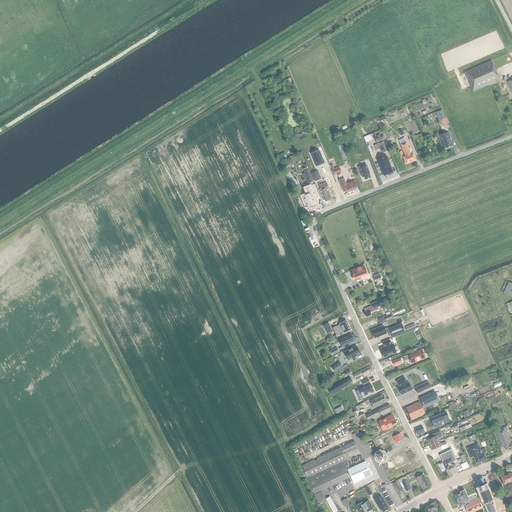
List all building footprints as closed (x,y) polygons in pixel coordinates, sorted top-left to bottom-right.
[(473,93),(500,81),(491,60),(464,72),(473,93)] [(441,110),(436,112),(442,126),(448,123),(446,118),(445,118),(441,110)] [(431,127),(433,133),(443,130),(441,124),(431,127)] [(385,141),(390,140),(387,129),(381,131),(383,134),(385,134),(386,138),(384,139),(385,141)] [(440,136),(439,136),(445,149),(445,148),(452,145),(452,146),(453,146),(450,139),(448,132),(447,133),(448,134),(440,138),(440,136)] [(374,137),(376,143),(384,140),(382,134),(381,135),(375,137),(374,137)] [(382,153),(388,151),(384,141),(378,144),(382,153)] [(411,154),(408,148),(406,143),(401,145),(403,150),(405,156),(403,157),(406,164),(416,160),(413,153),(411,154)] [(320,152),(311,155),(316,167),(325,163),(320,152)] [(385,155),(377,158),(383,173),(391,170),(385,155)] [(366,165),(358,168),(362,178),(364,177),(365,180),(370,178),(369,174),(366,165)] [(303,169),(308,184),(309,183),(312,182),(313,182),(307,168),(303,169)] [(317,171),(311,173),(315,182),(321,179),(317,171)] [(324,201),(332,198),(327,186),(331,185),(329,177),(325,179),(326,182),(318,185),(324,201)] [(355,181),(346,184),(344,178),(339,180),(343,192),(348,190),(349,192),(358,189),(355,181)] [(308,195),(302,197),(306,207),(309,206),(310,208),(315,206),(314,201),(312,195),(315,194),(312,186),(305,189),(308,195)] [(364,268),(352,273),(356,281),(368,277),(364,268)] [(392,282),(388,273),(385,274),(388,281),(378,285),(379,287),(392,282)] [(357,299),(373,291),(369,283),(353,291),(357,299)] [(366,311),(364,312),(366,317),(371,315),(370,313),(376,310),(375,308),(380,306),(378,301),(371,304),(372,307),(364,309),(365,310),(366,309),(366,311)] [(340,325),(332,328),(334,331),(336,335),(336,336),(344,332),(344,333),(351,330),(350,330),(346,321),(346,320),(339,324),(340,324),(340,325)] [(328,323),(323,326),(327,334),(332,332),(328,323)] [(383,326),(372,331),(375,338),(386,334),(386,333),(388,332),(390,338),(405,332),(402,324),(387,330),(387,328),(384,329),(383,326)] [(314,333),(317,340),(323,338),(320,331),(314,333)] [(351,334),(338,340),(338,341),(339,340),(342,347),(341,347),(342,347),(354,341),(351,335),(351,334)] [(384,348),(381,349),(384,357),(396,352),(393,344),(391,345),(389,340),(382,343),(384,348)] [(356,345),(344,352),(348,359),(360,353),(356,345)] [(337,347),(330,351),(332,356),(339,352),(337,347)] [(422,349),(410,354),(413,363),(415,362),(416,362),(418,361),(419,360),(425,358),(422,349)] [(340,362),(332,368),(335,372),(343,366),(340,362)] [(403,377),(396,381),(398,386),(397,387),(400,394),(406,392),(411,389),(407,382),(406,383),(403,377)] [(348,378),(330,388),(333,393),(352,381),(350,378),(349,379),(348,378)] [(458,381),(451,384),(454,390),(461,387),(458,381)] [(428,382),(415,388),(418,393),(430,387),(428,382)] [(371,384),(356,391),(357,395),(360,394),(363,398),(375,392),(371,384)] [(433,392),(420,397),(423,406),(437,401),(433,392)] [(381,404),(385,402),(384,401),(386,401),(384,396),(382,397),(381,395),(370,401),(373,409),(381,404)] [(420,403),(409,408),(413,418),(424,413),(420,403)] [(378,410),(366,416),(365,416),(367,420),(380,414),(380,415),(390,410),(388,405),(378,410)] [(354,420),(365,415),(363,412),(359,414),(357,410),(353,412),(355,417),(352,418),(354,420)] [(438,416),(431,419),(434,426),(448,420),(445,413),(438,415),(438,416)] [(392,416),(379,422),(383,430),(395,424),(392,416)] [(459,427),(458,426),(462,424),(461,421),(450,426),(451,430),(459,427)] [(511,449),(511,438),(511,439),(509,440),(504,428),(495,431),(502,447),(505,446),(507,451),(511,449)] [(435,448),(436,451),(448,447),(446,441),(440,443),(438,437),(442,436),(440,431),(432,434),(433,436),(427,438),(431,450),(435,448)] [(400,433),(393,437),(396,442),(403,439),(400,433)] [(491,444),(488,436),(477,440),(476,437),(471,439),(475,448),(480,446),(481,448),(491,444)] [(313,460),(301,465),(315,494),(349,478),(345,469),(349,467),(349,466),(349,467),(344,455),(358,449),(354,441),(317,458),(318,459),(314,461),(313,460)] [(410,462),(415,460),(411,452),(406,455),(406,454),(401,456),(401,455),(393,459),(399,470),(408,466),(407,464),(410,463),(410,462)] [(456,461),(452,452),(447,455),(448,458),(442,462),(446,471),(455,466),(453,462),(456,461)] [(364,462),(347,470),(351,478),(353,483),(371,475),(365,461),(364,462)] [(509,489),(509,488),(510,487),(508,483),(511,481),(511,475),(511,472),(501,476),(504,485),(506,491),(509,489)] [(427,485),(422,476),(412,481),(415,486),(417,485),(419,489),(427,485)] [(411,489),(407,480),(401,482),(406,491),(411,489)] [(490,501),(493,500),(486,485),(477,489),(484,504),(485,504),(488,511),(493,511),(495,511),(490,501)] [(389,503),(400,497),(396,489),(385,495),(389,503)] [(460,493),(455,496),(459,507),(464,505),(464,503),(469,501),(464,490),(460,492),(460,493)] [(317,502),(326,498),(322,491),(314,495),(317,502)] [(503,496),(507,503),(511,500),(511,499),(509,493),(503,496)] [(381,496),(374,499),(381,510),(382,510),(383,511),(388,509),(381,496)] [(330,497),(325,499),(332,511),(337,511),(338,511),(330,497)] [(342,501),(345,507),(350,505),(346,498),(342,501)] [(469,501),(464,503),(464,505),(465,505),(465,506),(467,511),(472,511),(482,508),(478,498),(469,502),(469,501)] [(367,511),(373,509),(368,501),(363,504),(362,502),(356,505),(357,505),(360,511),(367,511)] [(439,511),(438,509),(435,502),(434,503),(433,503),(432,503),(431,504),(431,505),(426,507),(427,511),(439,511)]
